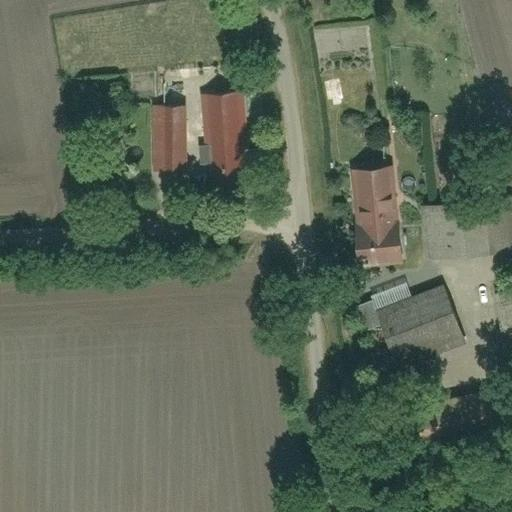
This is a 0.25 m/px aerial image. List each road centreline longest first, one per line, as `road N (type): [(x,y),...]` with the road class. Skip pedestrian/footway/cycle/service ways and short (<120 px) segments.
road 1 (unclassified): [(0,242),(304,222)]
road 2 (unclassified): [(304,222),(325,511)]
road 3 (unclassified): [(304,222),(266,0)]
